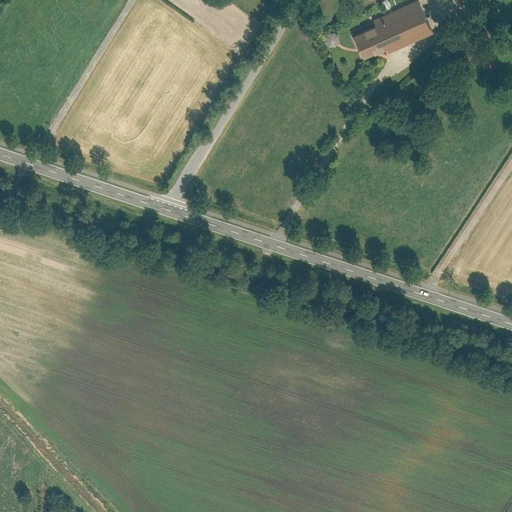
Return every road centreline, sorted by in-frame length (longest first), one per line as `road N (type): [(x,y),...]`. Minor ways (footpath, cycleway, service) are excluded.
road 1 (tertiary): [(0,152),(511,323)]
road 2 (track): [(299,0),(168,209)]
